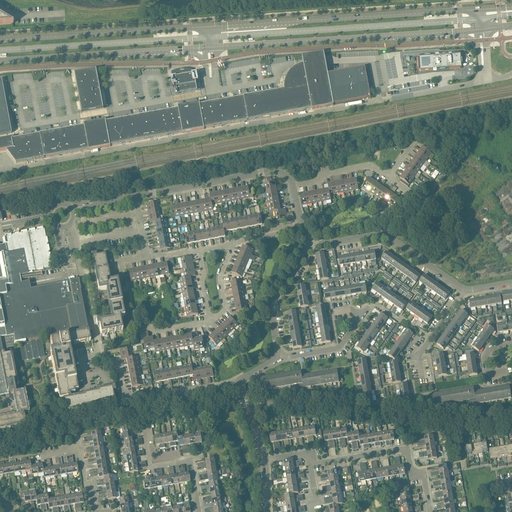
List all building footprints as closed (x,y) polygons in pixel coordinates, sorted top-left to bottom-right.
[(0,25),(13,24),(0,16),(0,25)] [(334,106),(333,105),(328,74),(326,62),(325,59),(324,54),(302,58),(303,63),(303,64),(302,64),(301,65),(300,65),(299,66),(298,66),(297,67),(296,67),(295,68),(294,69),(293,69),(292,70),(291,71),(290,72),(289,73),(288,74),(288,75),(287,76),(287,77),(286,78),(286,79),(285,80),(285,81),(285,82),(285,83),(284,84),(284,85),(284,86),(284,87),(284,88),(284,89),(284,90),(200,105),(200,104),(178,108),(178,109),(106,122),(106,121),(99,122),(84,125),(84,126),(12,140),(12,138),(0,140),(0,151),(7,150),(16,163),(89,150),(89,151),(100,149),(103,148),(111,147),(110,146),(183,133),(183,134),(188,133),(204,130),(204,129),(234,123),(312,109),(312,110),(330,107),(334,106)] [(427,55),(427,57),(418,57),(419,71),(462,68),(461,54),(451,55),(451,54),(449,54),(449,55),(439,56),(439,55),(435,55),(427,55)] [(333,105),(371,98),(370,91),(366,70),(365,67),(328,74),(333,105)] [(173,72),(171,73),(173,78),(168,79),(170,89),(173,88),(173,86),(176,85),(179,93),(197,90),(196,82),(198,81),(197,73),(194,74),(194,72),(192,71),(191,71),(190,71),(188,70),(187,70),(185,70),(184,70),(182,70),(181,70),(180,70),(178,71),(177,71),(175,71),(174,72),(173,72)] [(75,76),(75,78),(80,105),(82,114),(104,110),(104,109),(102,101),(97,74),(97,72),(75,76)] [(0,136),(11,134),(2,82),(0,82),(0,136)] [(423,147),(420,150),(420,151),(429,158),(432,160),(434,156),(423,147)] [(417,150),(419,152),(417,155),(426,162),(429,158),(420,151),(420,150),(418,149),(417,150)] [(426,162),(417,155),(415,158),(414,159),(423,166),(426,168),(427,168),(430,165),(426,162)] [(412,157),(411,158),(414,160),(411,163),(421,170),(424,172),(426,168),(423,166),(414,159),(415,158),(412,157)] [(408,167),(418,174),(421,170),(411,163),(409,166),(408,167)] [(408,168),(406,171),(415,177),(418,174),(408,167),(409,166),(407,164),(406,166),(408,168)] [(435,170),(431,177),(434,179),(439,173),(435,170)] [(403,175),(412,181),(415,177),(406,171),(404,174),(403,175)] [(401,180),(400,182),(408,187),(409,185),(412,181),(403,175),(404,174),(401,172),(400,174),(402,175),(400,179),(401,180)] [(373,181),(374,181),(375,179),(374,178),(372,180),(369,178),(362,187),(366,190),(373,181)] [(374,181),(373,181),(366,190),(370,193),(377,184),(374,181)] [(380,186),(377,184),(370,193),(374,196),(381,186),(382,187),(383,185),(382,183),(380,186)] [(382,187),(381,186),(374,196),(378,199),(385,189),(382,187)] [(248,187),(244,188),(243,188),(245,199),(253,198),(252,191),(249,192),(248,187)] [(385,189),(378,199),(382,201),(389,192),(389,193),(391,190),(389,189),(388,191),(385,189)] [(389,193),(389,192),(382,201),(386,204),(393,195),(389,193)] [(395,197),(393,195),(386,204),(390,207),(396,198),(397,198),(399,196),(397,195),(395,197)] [(397,198),(396,198),(390,207),(394,210),(400,201),(397,198)] [(0,395),(1,395),(8,394),(8,393),(10,393),(11,398),(13,400),(15,399),(16,404),(18,414),(18,415),(0,418),(0,428),(26,423),(24,414),(24,413),(28,412),(25,398),(24,390),(23,390),(18,391),(16,392),(15,387),(17,387),(16,384),(10,351),(1,353),(0,345),(0,337),(6,336),(14,335),(15,343),(58,335),(83,330),(86,329),(88,329),(84,311),(83,306),(82,299),(81,293),(80,291),(81,291),(80,285),(79,280),(78,280),(76,280),(74,281),(69,282),(31,290),(29,282),(21,283),(20,280),(20,276),(28,274),(28,272),(52,268),(50,260),(51,260),(47,238),(46,238),(44,229),(34,231),(34,230),(12,234),(5,244),(5,245),(0,246),(0,395)] [(241,251),(251,255),(253,251),(243,246),(241,250),(241,251)] [(241,252),(239,255),(250,260),(251,255),(241,251),(241,250),(239,249),(238,251),(241,252)] [(386,262),(391,255),(386,252),(381,259),(386,262)] [(92,257),(97,285),(93,285),(94,294),(100,293),(107,293),(107,290),(113,320),(99,322),(101,334),(122,330),(120,317),(124,316),(117,281),(110,282),(105,254),(92,257)] [(186,258),(181,259),(182,264),(193,262),(193,263),(196,262),(196,260),(193,261),(192,257),(191,257),(191,255),(186,256),(186,258)] [(237,260),(248,264),(250,260),(239,255),(238,259),(237,260)] [(395,258),(391,255),(386,262),(390,265),(395,258)] [(237,261),(235,264),(246,269),(248,264),(237,260),(238,259),(235,258),(234,260),(237,261)] [(390,265),(394,268),(399,261),(395,258),(390,265)] [(403,264),(399,261),(394,268),(398,271),(403,264)] [(234,268),(233,269),(244,273),(246,269),(235,264),(234,268)] [(398,271),(403,274),(408,267),(403,264),(398,271)] [(231,269),(233,270),(232,273),(242,278),(244,273),(233,269),(234,268),(231,267),(231,269)] [(412,270),(408,267),(403,274),(407,277),(412,270)] [(407,277),(411,280),(416,273),(412,270),(407,277)] [(420,276),(416,273),(411,280),(416,283),(420,276)] [(419,282),(423,285),(428,278),(424,275),(419,282)] [(432,281),(428,278),(423,285),(428,288),(432,281)] [(232,288),(232,289),(243,286),(242,280),(235,279),(236,283),(231,283),(232,288)] [(437,284),(432,281),(428,288),(432,291),(437,284)] [(376,293),(381,286),(377,283),(372,290),(376,293)] [(441,287),(437,284),(432,291),(436,294),(441,287)] [(385,289),(381,286),(376,293),(381,296),(385,289)] [(436,294),(440,297),(445,290),(441,287),(436,294)] [(390,292),(385,289),(381,296),(385,299),(390,292)] [(450,294),(445,290),(440,297),(445,300),(450,294)] [(394,295),(390,292),(385,299),(389,302),(394,295)] [(398,298),(394,295),(389,302),(393,305),(398,298)] [(402,301),(398,298),(393,305),(398,308),(402,301)] [(398,308),(402,311),(407,305),(402,301),(398,308)] [(406,309),(410,312),(415,306),(411,302),(406,309)] [(410,312),(414,315),(419,309),(415,306),(410,312)] [(424,312),(419,309),(414,315),(419,318),(424,312)] [(198,315),(198,311),(197,310),(186,312),(187,318),(193,317),(193,316),(198,315)] [(461,310),(458,315),(464,320),(468,315),(461,310)] [(428,315),(424,312),(419,318),(423,322),(428,315)] [(381,314),(378,318),(384,323),(388,319),(381,314)] [(432,318),(428,315),(423,322),(428,325),(432,318)] [(455,319),(461,324),(464,320),(458,315),(455,319)] [(231,333),(235,329),(227,321),(227,320),(226,318),(224,320),(226,322),(223,324),(231,333)] [(227,320),(227,321),(235,329),(238,326),(230,318),(227,320)] [(381,328),(384,323),(378,318),(375,323),(381,328)] [(452,323),(458,328),(461,324),(455,319),(452,323)] [(487,325),(484,330),(491,335),(494,330),(492,329),(494,325),(490,322),(488,326),(487,325)] [(378,332),(381,328),(375,323),(372,327),(378,332)] [(449,327),(455,332),(458,328),(452,323),(449,327)] [(228,336),(231,333),(223,324),(221,327),(220,328),(228,336)] [(219,328),(216,331),(224,339),(228,336),(220,328),(221,327),(219,325),(217,326),(219,328)] [(375,336),(378,332),(372,327),(369,331),(375,336)] [(446,332),(452,337),(455,332),(449,327),(446,332)] [(403,334),(410,339),(413,335),(407,330),(403,334)] [(491,335),(484,330),(481,334),(488,339),(491,335)] [(213,334),(214,333),(212,331),(210,333),(212,335),(209,338),(217,346),(220,343),(213,334)] [(214,333),(213,334),(220,343),(224,339),(216,331),(214,333)] [(372,340),(375,336),(369,331),(366,335),(372,340)] [(71,356),(70,352),(69,345),(90,341),(89,332),(50,339),(52,350),(50,350),(51,354),(60,399),(63,398),(65,411),(87,407),(87,406),(101,403),(100,402),(114,399),(112,388),(97,390),(98,392),(84,394),(84,396),(70,398),(70,394),(75,393),(74,391),(78,390),(71,356)] [(443,336),(449,341),(452,337),(446,332),(443,336)] [(403,334),(400,339),(407,343),(410,339),(403,334)] [(488,339),(481,334),(478,338),(485,343),(488,339)] [(366,335),(363,340),(369,345),(372,347),(375,342),(372,340),(366,335)] [(440,340),(446,345),(449,341),(443,336),(440,340)] [(485,343),(478,338),(475,343),(482,348),(485,343)] [(400,339),(397,343),(404,348),(407,343),(400,339)] [(366,349),(369,345),(363,340),(360,344),(366,349)] [(443,350),(446,345),(440,340),(436,345),(443,350)] [(40,341),(20,345),(23,359),(43,355),(40,341)] [(397,343),(394,347),(401,352),(404,348),(397,343)] [(479,352),(482,348),(475,343),(472,347),(479,352)] [(366,349),(360,344),(356,348),(363,353),(366,349)] [(394,347),(391,351),(398,356),(401,352),(394,347)] [(398,356),(391,351),(388,356),(395,361),(398,356)] [(466,356),(463,356),(463,361),(467,361),(475,359),(474,354),(473,351),(465,352),(466,355),(466,356)] [(295,374),(289,375),(289,373),(286,374),(287,376),(282,377),(282,374),(279,375),(279,377),(275,378),(275,375),(272,376),(273,378),(268,379),(268,377),(265,377),(266,379),(260,380),(262,391),(297,385),(299,397),(305,396),(304,389),(339,383),(337,372),(338,372),(338,370),(335,370),(335,372),(331,373),(331,371),(328,371),(328,374),(324,374),(324,372),(321,373),(321,375),(317,375),(317,373),(314,374),(314,376),(310,377),(310,374),(307,375),(307,377),(302,378),(301,372),(295,373),(295,374)] [(474,394),(473,388),(471,389),(471,390),(461,392),(461,389),(459,390),(459,392),(455,393),(454,391),(451,391),(452,393),(448,394),(447,392),(445,392),(445,394),(440,395),(440,393),(437,393),(438,396),(432,396),(434,407),(469,401),(471,414),(478,413),(477,412),(476,404),(511,399),(510,388),(510,386),(507,386),(508,388),(503,389),(503,387),(500,387),(501,390),(496,390),(496,388),(493,389),(494,391),(489,391),(489,389),(486,390),(487,392),(482,392),(482,391),(479,391),(480,393),(474,394)] [(313,427),(309,428),(310,437),(311,441),(314,440),(313,436),(316,436),(317,437),(321,436),(321,431),(319,431),(318,426),(313,426),(313,427)] [(90,436),(88,437),(88,440),(90,439),(101,437),(100,433),(102,432),(101,431),(100,431),(91,433),(92,436),(90,436)] [(200,431),(194,432),(195,435),(196,446),(197,448),(200,448),(199,446),(199,444),(202,443),(201,440),(204,440),(203,434),(203,433),(203,432),(202,432),(201,431),(200,431)] [(325,432),(323,432),(324,433),(325,442),(328,442),(328,445),(331,445),(331,441),(329,432),(325,433),(325,432)] [(424,438),(425,440),(421,441),(421,444),(434,442),(433,438),(434,437),(434,432),(428,433),(429,437),(424,438)] [(277,446),(275,434),(269,435),(271,443),(274,443),(274,447),(277,446)] [(371,434),(370,434),(370,435),(372,444),(374,444),(375,448),(378,447),(377,443),(376,435),(371,435),(371,434)] [(155,435),(154,435),(154,436),(156,445),(158,445),(159,447),(159,448),(162,448),(162,446),(160,435),(155,436),(155,435)] [(190,435),(189,435),(189,436),(190,445),(193,445),(194,447),(194,448),(197,448),(196,446),(195,435),(190,436),(190,435)] [(92,447),(90,448),(90,451),(92,451),(103,449),(102,444),(103,444),(103,443),(102,443),(93,444),(94,447),(92,447)] [(439,447),(436,447),(426,449),(427,452),(423,452),(423,455),(427,454),(436,453),(440,452),(439,447)] [(94,459),(92,459),(92,462),(94,462),(105,460),(104,455),(105,455),(105,454),(104,454),(95,455),(96,458),(94,459)] [(204,464),(202,464),(203,467),(204,467),(215,465),(215,460),(216,460),(215,456),(209,457),(210,460),(205,460),(206,463),(204,464)] [(4,462),(1,462),(1,464),(3,475),(8,474),(8,476),(9,475),(7,465),(4,466),(4,464),(4,462)] [(62,462),(59,463),(59,465),(61,476),(66,475),(66,476),(67,476),(67,475),(65,466),(63,466),(63,464),(62,462)] [(400,462),(397,463),(398,467),(399,476),(404,475),(404,476),(405,476),(405,475),(404,466),(401,466),(400,464),(400,462)] [(96,470),(94,470),(94,473),(96,473),(107,471),(106,467),(107,466),(107,465),(106,465),(97,467),(97,470),(96,470)] [(438,469),(435,470),(435,473),(439,472),(448,471),(451,470),(450,466),(447,467),(447,466),(448,466),(448,465),(447,465),(438,467),(438,469)] [(129,472),(127,472),(128,474),(129,473),(138,472),(137,469),(139,469),(141,468),(141,466),(139,466),(128,468),(129,472)] [(378,466),(375,467),(375,471),(377,480),(381,479),(381,480),(383,480),(382,479),(381,470),(378,470),(378,466)] [(366,468),(363,469),(364,472),(366,481),(370,481),(370,483),(372,483),(371,482),(371,481),(370,471),(367,472),(366,468)] [(359,478),(355,478),(356,479),(356,484),(360,483),(361,483),(362,486),(366,485),(365,481),(366,481),(364,472),(363,469),(361,469),(361,473),(358,473),(359,478)] [(185,470),(182,471),(182,472),(184,483),(188,483),(189,484),(190,484),(190,482),(188,473),(185,474),(185,472),(185,470)] [(329,475),(324,476),(325,479),(329,478),(338,476),(337,472),(338,472),(338,470),(337,471),(328,472),(329,475)] [(102,480),(100,481),(101,483),(103,483),(113,481),(116,481),(116,475),(114,476),(112,476),(109,476),(108,476),(108,477),(104,477),(104,480),(102,480)] [(440,480),(437,481),(437,484),(450,482),(449,478),(450,477),(450,476),(440,478),(440,480)] [(442,492),(439,492),(439,496),(443,495),(452,493),(451,489),(452,489),(452,488),(442,489),(442,492)] [(24,493),(20,494),(20,499),(24,498),(25,503),(28,502),(28,504),(28,506),(31,506),(31,504),(29,493),(25,494),(24,493)] [(332,497),(328,498),(328,501),(333,501),(342,499),(341,495),(342,494),(342,493),(332,495),(332,497)] [(115,503),(114,503),(115,506),(116,506),(118,505),(128,504),(127,498),(119,499),(119,502),(117,503),(115,503)]
